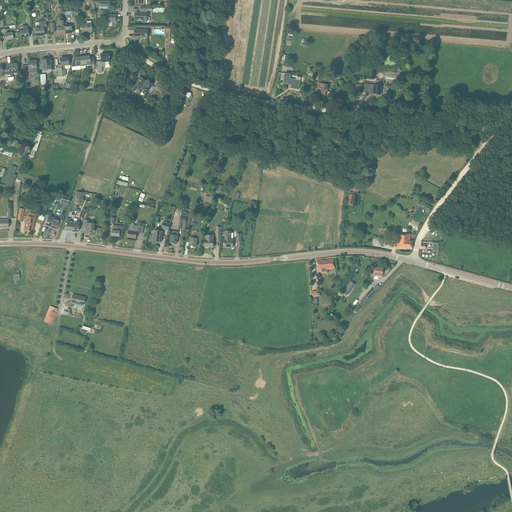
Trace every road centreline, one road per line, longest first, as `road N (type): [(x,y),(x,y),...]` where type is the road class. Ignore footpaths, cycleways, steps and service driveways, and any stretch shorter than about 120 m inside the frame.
road 1 (unclassified): [(511,288),(365,252),(213,262),(0,244)]
road 2 (track): [(493,133),(253,99),(191,84),(141,58)]
road 3 (track): [(412,261),(425,226),(493,133)]
road 4 (residential): [(0,54),(119,40)]
